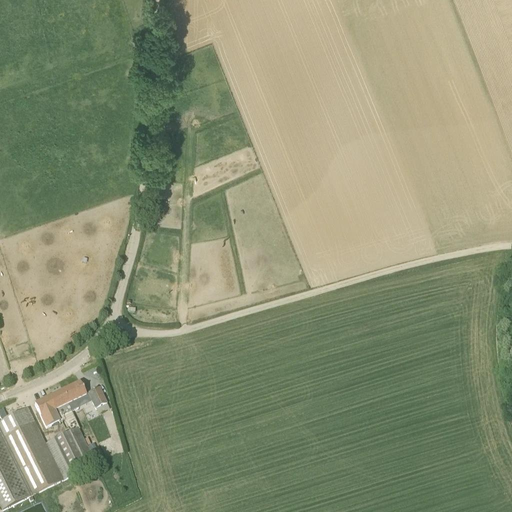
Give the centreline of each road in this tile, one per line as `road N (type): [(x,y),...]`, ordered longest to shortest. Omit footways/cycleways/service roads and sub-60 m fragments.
road 1 (unclassified): [(0,398),(71,364),(117,303),(152,109),(154,0)]
road 2 (track): [(511,246),(389,270),(168,334),(108,320)]
